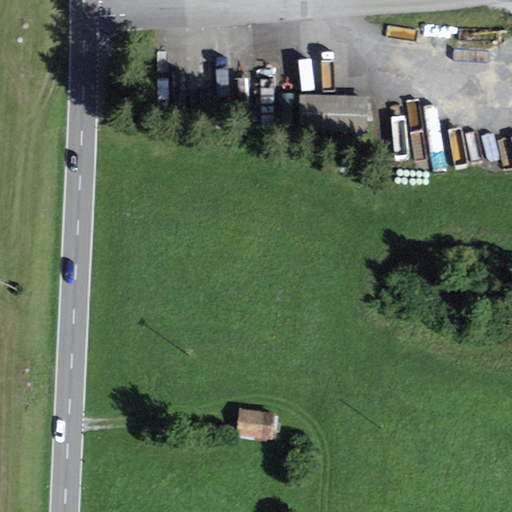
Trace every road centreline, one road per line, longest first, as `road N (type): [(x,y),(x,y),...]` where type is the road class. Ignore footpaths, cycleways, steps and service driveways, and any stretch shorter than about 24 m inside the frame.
road 1 (primary): [(84,16),(64,511)]
road 2 (residential): [(461,0),(84,16)]
road 3 (track): [(206,417),(68,426)]
